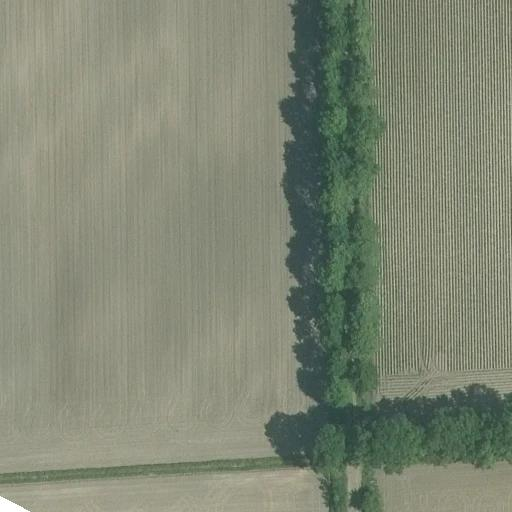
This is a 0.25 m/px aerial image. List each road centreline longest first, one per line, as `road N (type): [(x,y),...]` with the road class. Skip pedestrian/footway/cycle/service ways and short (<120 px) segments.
road 1 (track): [(343,0),(352,511)]
road 2 (track): [(511,434),(350,440)]
